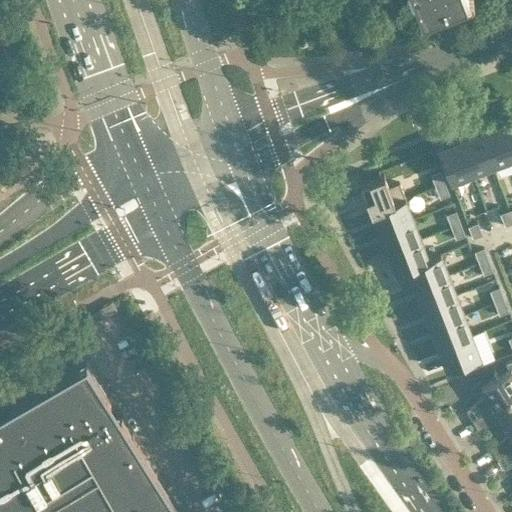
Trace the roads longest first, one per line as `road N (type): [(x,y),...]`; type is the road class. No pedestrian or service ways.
road 1 (secondary): [(160,216),(320,511)]
road 2 (residential): [(487,511),(389,360),(330,344)]
road 3 (secondary): [(436,511),(330,344)]
road 4 (secondary): [(330,344),(243,167)]
road 5 (secondary): [(74,0),(144,182)]
road 6 (secondary): [(0,308),(160,216)]
road 7 (tertiary): [(349,101),(511,31)]
road 8 (secondary): [(144,182),(0,266)]
road 9 (secondary): [(229,127),(182,0)]
road 10 (tertiary): [(349,101),(314,94),(229,127)]
road 11 (tertiary): [(243,167),(329,122),(349,101)]
